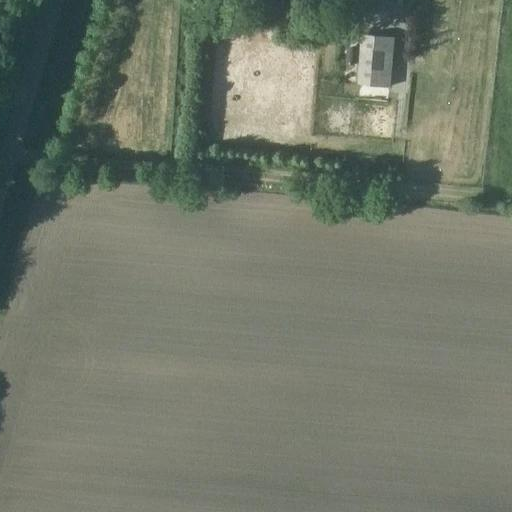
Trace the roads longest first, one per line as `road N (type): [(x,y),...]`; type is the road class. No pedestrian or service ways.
road 1 (track): [(494,192),(14,154)]
road 2 (unclassified): [(0,200),(59,0)]
